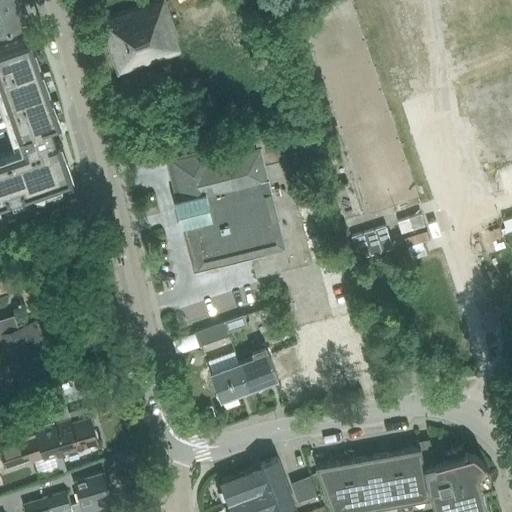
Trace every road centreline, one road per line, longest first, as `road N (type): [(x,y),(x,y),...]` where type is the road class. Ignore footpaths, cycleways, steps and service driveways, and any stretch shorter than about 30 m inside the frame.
road 1 (tertiary): [(187,446),(167,427),(108,179),(54,0)]
road 2 (tertiary): [(511,450),(482,413),(442,404),(209,449),(187,446)]
